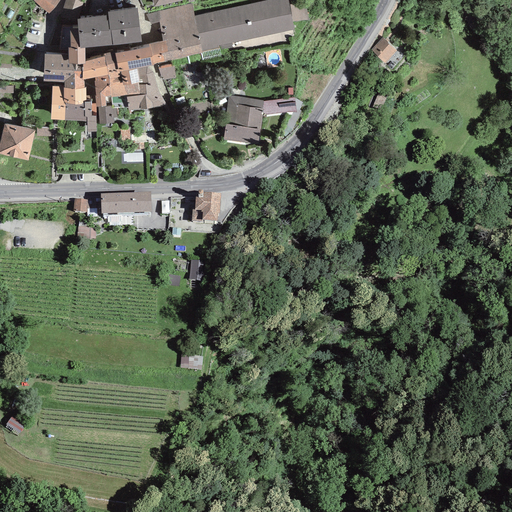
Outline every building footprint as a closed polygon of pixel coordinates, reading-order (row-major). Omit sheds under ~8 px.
[(60,0),(35,0),(34,2),(48,13),(60,0)] [(82,1),(79,0),(65,0),(60,17),(75,21),(82,1)] [(288,0),(268,0),(194,16),(202,52),(219,47),(218,45),(294,29),(288,0)] [(192,3),(146,14),(151,24),(159,22),(162,41),(167,61),(202,52),(194,16),(192,3)] [(107,12),(108,16),(110,30),(111,30),(113,45),(141,42),(137,8),(107,12)] [(108,16),(77,19),(78,27),(80,48),(85,48),(113,45),(111,30),(110,30),(108,16)] [(78,27),(61,27),(58,55),(68,55),(68,48),(80,48),(78,27)] [(383,37),(371,50),(385,63),(397,51),(383,37)] [(167,61),(162,41),(152,43),(149,44),(149,46),(153,64),(155,63),(167,61)] [(124,52),(115,54),(118,72),(120,72),(149,66),(154,66),(153,64),(149,46),(130,51),(130,47),(123,48),(124,52)] [(85,48),(68,48),(68,55),(68,64),(82,64),(85,64),(85,61),(85,48)] [(105,56),(85,61),(85,64),(82,64),(82,71),(83,80),(94,78),(108,75),(108,80),(119,77),(118,72),(115,54),(114,51),(104,54),(105,56)] [(58,55),(44,54),(43,70),(82,71),(82,64),(68,64),(68,55),(58,55)] [(149,66),(120,72),(125,95),(127,95),(128,107),(128,111),(141,108),(141,110),(166,105),(160,94),(152,71),(149,66)] [(82,71),(43,70),(42,81),(64,82),(64,87),(64,88),(83,88),(83,80),(82,71)] [(125,95),(120,72),(118,72),(119,77),(108,80),(108,75),(94,78),(95,81),(94,81),(96,96),(95,96),(96,103),(96,107),(98,107),(112,106),(112,109),(116,108),(128,107),(127,95),(125,95)] [(64,87),(52,87),(50,119),(64,120),(65,104),(64,104),(64,88),(64,87)] [(86,88),(83,88),(64,88),(64,104),(65,104),(84,104),(84,102),(86,102),(86,88)] [(264,100),(228,95),(226,116),(261,120),(262,113),(264,102),(264,100)] [(373,106),(381,110),(386,100),(379,96),(373,106)] [(294,97),(264,102),(262,113),(266,113),(266,114),(296,111),(294,97)] [(96,107),(96,103),(91,103),(91,102),(86,102),(84,102),(84,104),(65,104),(64,120),(87,121),(87,132),(96,132),(96,107)] [(117,118),(116,108),(112,109),(112,106),(98,107),(99,124),(114,123),(113,118),(117,118)] [(258,145),(261,120),(226,116),(222,140),(258,145)] [(35,130),(4,123),(0,140),(0,154),(28,161),(35,130)] [(130,129),(120,129),(120,142),(130,142),(130,129)] [(203,190),(198,189),(198,197),(195,197),(194,209),(192,209),(192,221),(202,221),(202,220),(217,221),(218,214),(219,214),(220,193),(202,192),(203,190)] [(151,191),(100,194),(101,214),(152,211),(151,191)] [(87,209),(87,199),(74,199),(73,211),(87,212),(87,209)] [(96,208),(87,209),(87,212),(87,217),(96,216),(96,208)] [(96,227),(77,227),(77,239),(96,239),(96,227)] [(203,261),(190,260),(189,279),(202,280),(203,261)] [(203,356),(181,355),(180,368),(202,369),(203,356)] [(20,411),(9,405),(6,410),(17,416),(20,411)] [(22,425),(8,417),(3,424),(16,433),(22,425)]
